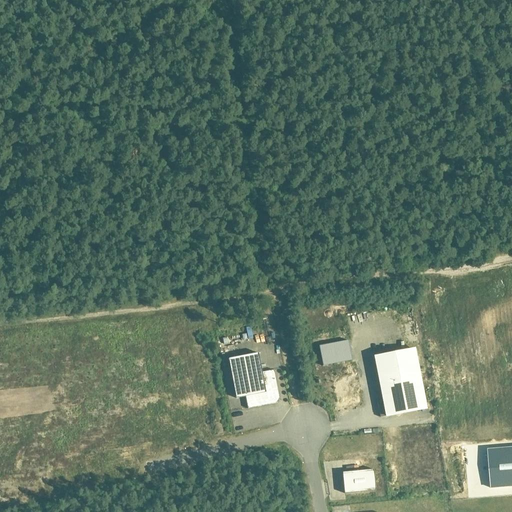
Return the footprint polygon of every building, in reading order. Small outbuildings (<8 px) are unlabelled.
[(319,347),(323,366),(354,360),(350,341),(319,347)] [(419,347),(373,355),(383,416),(430,408),(419,347)] [(249,396),(251,408),(282,402),(277,371),(268,372),(265,354),(231,360),(238,398),(249,396)] [(511,447),(489,450),(491,488),(511,486),(511,447)] [(344,471),(345,491),(376,489),(375,469),(344,471)]
